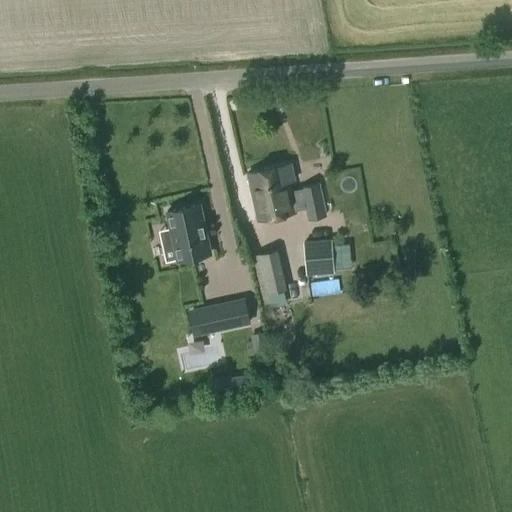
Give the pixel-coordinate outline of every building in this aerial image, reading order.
[(291,164),(248,173),(259,220),(296,212),(289,181),(295,180),(291,164)] [(319,183),(301,187),(308,219),(326,215),(319,183)] [(200,204),(167,211),(178,260),(210,253),(200,204)] [(335,272),(333,239),(305,241),(307,273),(335,272)] [(286,288),(277,249),(253,255),(262,295),(263,294),(265,303),(274,301),(272,292),(286,288)] [(221,328),(216,308),(189,314),(193,334),(221,328)] [(256,363),(269,360),(267,350),(264,333),(250,336),(251,342),(254,353),(254,354),(256,363)] [(249,389),(248,374),(210,375),(211,390),(249,389)]
